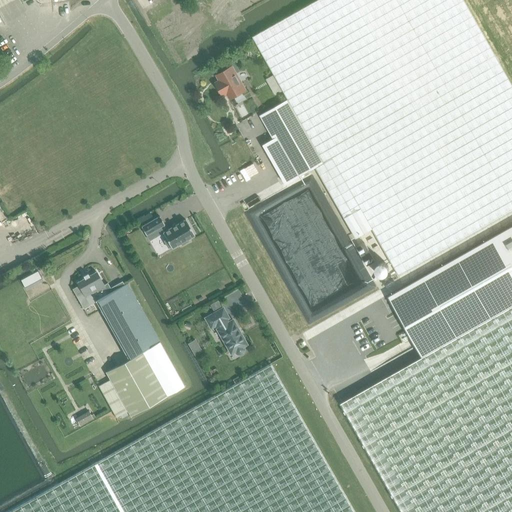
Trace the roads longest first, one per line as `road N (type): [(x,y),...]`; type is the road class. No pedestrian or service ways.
road 1 (unclassified): [(103,0),(177,115),(194,178),(384,511)]
road 2 (unclassified): [(0,84),(103,0)]
